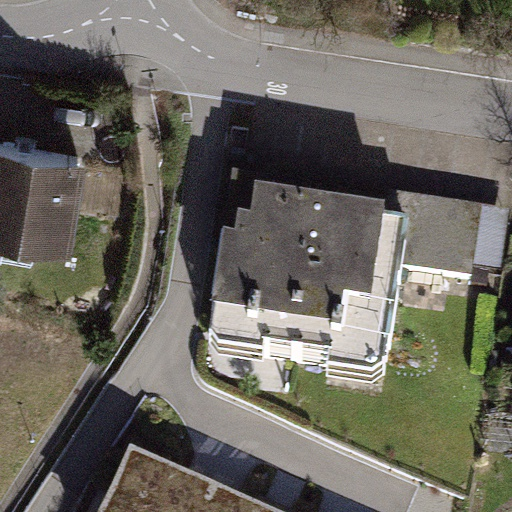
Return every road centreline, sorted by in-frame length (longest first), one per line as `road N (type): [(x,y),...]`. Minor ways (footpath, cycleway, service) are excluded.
road 1 (residential): [(511,114),(213,67),(133,20)]
road 2 (residential): [(133,20),(23,39),(0,35)]
